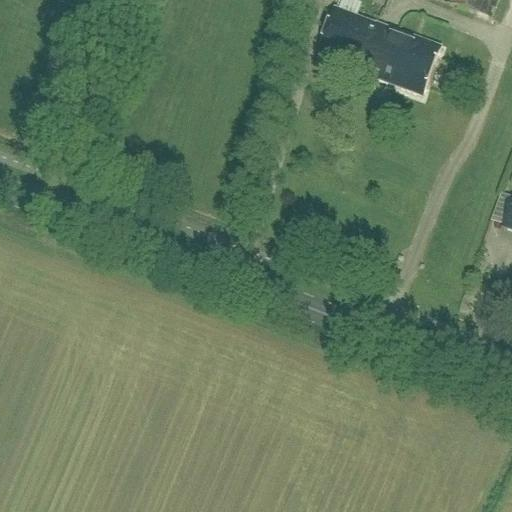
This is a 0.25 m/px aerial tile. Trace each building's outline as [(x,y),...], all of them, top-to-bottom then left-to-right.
[(499,0),(452,0),(450,8),(491,23),(499,0)] [(511,28),(511,0),(510,0),(503,26),(511,28)] [(355,71),(353,75),(380,85),(397,38),(335,15),(319,58),(355,71)] [(441,51),(398,35),(397,38),(380,85),(422,101),(441,51)] [(511,236),(511,200),(500,232),(511,236)]
